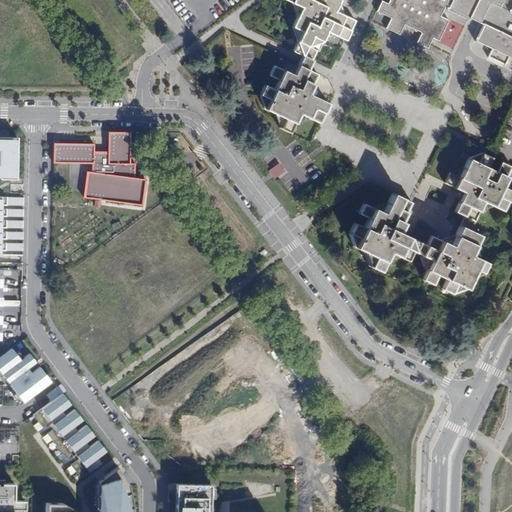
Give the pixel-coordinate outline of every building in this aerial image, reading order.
[(302,54),(312,59),(325,30),(345,40),(355,20),(335,10),(340,0),(339,0),(286,0),(301,7),(292,26),(301,30),(292,49),(302,54)] [(404,24),(421,33),(416,43),(428,48),(433,38),(438,41),(452,11),(469,20),(469,18),(483,25),(475,42),(492,49),(488,57),(505,65),(508,57),(511,58),(511,0),(390,0),(389,4),(381,0),(376,11),(390,18),(386,28),(399,35),(404,24)] [(318,121),(327,101),(307,92),(316,73),(307,69),(310,64),(312,59),(302,54),(300,59),(297,66),(293,74),(274,64),(269,74),(278,79),(274,88),(265,84),(260,95),(264,108),(284,117),(279,127),(289,131),(298,112),(318,121)] [(90,144),(50,143),(50,163),(90,164),(89,171),(85,171),(81,197),(139,204),(143,178),(132,176),(132,162),(127,162),(127,131),(105,131),(105,152),(90,152),(90,144)] [(0,179),(14,179),(14,138),(0,137),(0,179)] [(487,167),(491,158),(482,153),(468,157),(463,167),(448,172),(443,182),(463,191),(460,196),(453,211),(462,215),(457,226),(449,243),(443,241),(429,234),(425,242),(404,233),(396,229),(410,201),(390,192),(380,211),(362,202),(358,211),(367,215),(362,225),(353,221),(348,231),(351,245),(372,255),(367,265),(376,269),(386,250),(405,259),(410,250),(429,259),(419,279),(428,283),(433,274),(443,279),(439,288),(448,293),(464,287),(474,267),(484,272),(488,262),(468,253),(478,234),(468,230),(483,200),(502,210),(506,200),(511,203),(511,190),(502,186),(511,167),(501,162),(496,172),(487,167)] [(273,179),(284,171),(278,162),(266,170),(273,179)] [(0,197),(0,248),(4,248),(4,251),(21,251),(21,243),(4,243),(0,243),(0,236),(4,237),(4,239),(21,239),(21,232),(4,232),(0,231),(0,225),(4,226),(4,228),(21,228),(21,221),(4,220),(0,220),(0,214),(4,214),(4,217),(21,217),(21,209),(4,209),(0,209),(0,202),(4,202),(4,205),(21,205),(21,198),(5,197),(0,197)] [(7,299),(18,300),(19,290),(7,290),(7,299)] [(0,378),(4,384),(34,362),(28,353),(23,357),(19,351),(15,354),(11,349),(0,357),(0,378)] [(11,388),(23,402),(50,381),(38,367),(11,388)] [(399,402),(404,397),(395,388),(390,393),(399,402)] [(70,464),(80,478),(101,463),(97,457),(105,451),(97,440),(88,446),(85,441),(93,435),(85,424),(77,431),(73,426),(82,419),(73,408),(65,415),(61,410),(70,404),(62,393),(33,415),(43,428),(51,422),(55,427),(47,433),(67,459),(75,453),(78,458),(70,464)] [(0,440),(18,440),(19,432),(0,432),(0,440)] [(45,502),(45,511),(131,511),(132,507),(128,485),(117,466),(97,481),(96,511),(78,511),(62,502),(45,502)] [(0,511),(29,511),(30,504),(13,503),(13,483),(4,483),(4,479),(0,479),(0,511)] [(210,511),(211,483),(181,483),(180,511),(210,511)]
